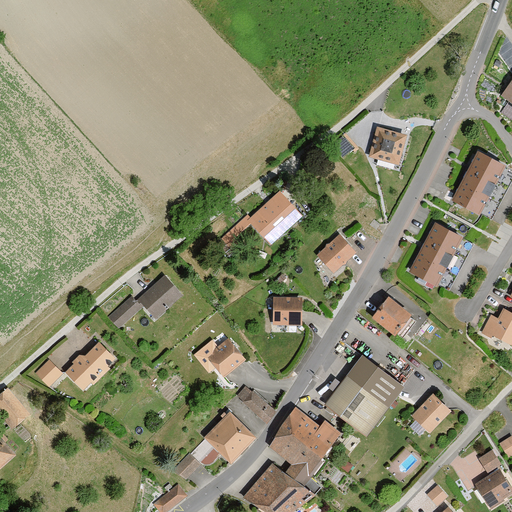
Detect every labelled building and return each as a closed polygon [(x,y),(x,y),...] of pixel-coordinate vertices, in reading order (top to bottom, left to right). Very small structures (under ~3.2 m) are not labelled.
[(511,101),(511,83),(503,96),(511,101)] [(511,103),(509,101),(502,111),(511,117),(511,103)] [(398,163),(406,136),(378,128),(370,156),(398,163)] [(511,172),(511,166),(482,151),(456,201),(488,218),(511,172)] [(270,244),(304,217),(282,189),(248,217),(270,244)] [(469,238),(439,222),(412,273),(442,289),(469,238)] [(314,257),(331,277),(356,255),(339,235),(314,257)] [(136,294),(109,317),(119,329),(145,307),(156,320),(184,296),(167,275),(139,298),(136,294)] [(301,299),(275,298),(275,323),(300,324),(301,299)] [(374,318),(395,335),(410,315),(388,299),(374,318)] [(511,345),(511,312),(507,310),(502,319),(493,314),(483,333),(495,339),(496,337),(511,345)] [(209,355),(226,378),(249,360),(231,338),(209,355)] [(67,373),(87,393),(119,363),(100,342),(67,373)] [(327,405),(366,435),(402,387),(363,358),(327,405)] [(65,374),(51,359),(36,373),(50,388),(65,374)] [(268,424),(278,411),(247,385),(237,398),(268,424)] [(0,414),(14,432),(33,416),(11,389),(0,398),(0,414)] [(449,411),(433,396),(414,416),(430,431),(449,411)] [(284,475),(303,487),(345,434),(327,420),(322,428),(296,409),(272,446),(293,464),(284,475)] [(234,465),(259,438),(230,412),(206,439),(234,465)] [(0,473),(21,456),(0,432),(0,473)] [(511,434),(498,443),(507,459),(511,456),(511,434)] [(493,451),(480,460),(490,474),(503,465),(493,451)] [(187,481),(203,466),(191,454),(175,469),(187,481)] [(269,511),(289,511),(313,495),(303,487),(284,475),(273,466),(245,497),(269,511)] [(478,485),(492,507),(503,501),(501,499),(511,492),(511,490),(499,471),(478,485)] [(170,511),(189,498),(179,484),(158,500),(166,511),(170,511)] [(437,505),(446,497),(437,487),(428,495),(437,505)]
